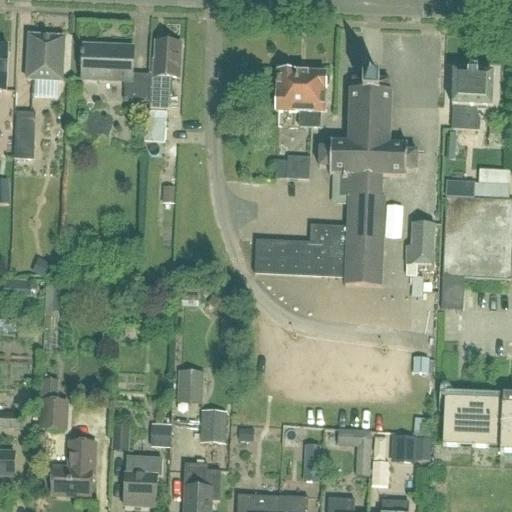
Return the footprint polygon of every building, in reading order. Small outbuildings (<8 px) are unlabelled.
[(62,85),(64,41),(29,39),(27,83),(62,85)] [(152,63),(151,79),(150,79),(149,99),(148,98),(147,106),(149,106),(148,113),(169,114),(170,100),(171,100),(172,82),(179,82),(181,47),(155,46),(154,63),(152,63)] [(83,49),(82,83),(83,83),(83,95),(124,97),(124,105),(147,106),(148,98),(149,99),(150,79),(149,79),(149,78),(132,77),(133,51),(83,49)] [(0,95),(6,96),(8,51),(0,50),(0,95)] [(326,94),(326,77),(297,76),(278,75),(277,96),(276,116),(301,116),(300,131),(321,132),(321,117),(324,117),(325,94),(326,94)] [(492,109),(493,77),(453,75),(451,109),(453,109),(452,133),(479,134),(480,120),(476,120),(477,108),(479,109),(479,110),(489,111),(489,109),(492,109)] [(256,246),(255,279),(346,282),(346,291),(383,292),(386,202),(382,202),(383,180),(407,181),(407,174),(417,175),(418,156),(407,155),(408,148),(389,148),(391,95),(388,95),(389,84),(379,83),(380,80),(363,79),(363,83),(353,83),(353,94),(350,94),(348,146),(331,145),(331,153),(321,152),(320,171),(330,172),(330,178),(341,179),(341,201),(349,201),(348,231),(312,230),(312,248),(256,246)] [(164,146),(166,115),(146,114),(145,145),(164,146)] [(34,164),(35,116),(16,115),(14,163),(34,164)] [(464,170),(466,140),(452,139),(450,169),(464,170)] [(309,185),(311,162),(288,160),(286,183),(309,185)] [(447,201),(488,203),(489,188),(472,187),(447,185),(446,201),(447,201)] [(174,207),(175,191),(163,190),(162,207),(174,207)] [(8,198),(0,198),(0,207),(9,207),(8,198)] [(511,271),(506,272),(509,216),(511,215),(511,203),(488,203),(447,201),(443,281),(511,284),(511,271)] [(406,269),(405,280),(416,280),(417,270),(427,270),(427,275),(433,275),(435,229),(413,228),(412,250),(408,250),(407,269),(406,269)] [(58,284),(63,272),(38,262),(33,275),(53,284),(57,286),(58,284)] [(442,314),(464,315),(465,282),(443,281),(442,314)] [(5,284),(4,299),(30,300),(31,285),(5,284)] [(58,357),(61,284),(58,284),(57,286),(53,284),(47,284),(44,356),(58,357)] [(204,376),(179,376),(178,407),(203,408),(204,376)] [(67,435),(69,405),(58,404),(59,383),(41,383),(40,405),(41,405),(40,434),(67,435)] [(511,410),(504,410),(504,405),(445,402),(443,450),(501,453),(501,458),(511,458),(511,410)] [(0,415),(0,431),(19,432),(19,416),(0,415)] [(225,448),(226,416),(201,415),(200,448),(225,448)] [(417,439),(432,440),(433,426),(418,425),(417,439)] [(129,455),(130,429),(113,428),(111,454),(129,455)] [(153,429),(152,450),(169,450),(170,430),(153,429)] [(240,433),(240,445),(250,446),(250,434),(240,433)] [(339,434),(338,448),(358,449),(358,456),(371,457),(371,442),(371,436),(339,434)] [(397,465),(412,466),(414,442),(398,442),(397,465)] [(417,442),(416,462),(430,463),(431,442),(417,442)] [(94,475),(95,448),(69,447),(68,472),(53,472),(52,500),(90,502),(91,474),(94,475)] [(305,449),(303,485),(318,486),(320,450),(305,449)] [(0,455),(0,479),(13,480),(14,457),(0,455)] [(161,480),(162,463),(126,461),(124,503),(156,505),(157,480),(161,480)] [(220,505),(221,475),(208,474),(208,469),(185,468),(184,492),(185,492),(184,511),(211,511),(212,505),(220,505)] [(278,511),(279,503),(238,501),(237,511),(278,511)] [(307,511),(308,502),(279,501),(279,503),(278,511),(307,511)] [(354,511),(355,505),(328,503),(327,511),(354,511)]
